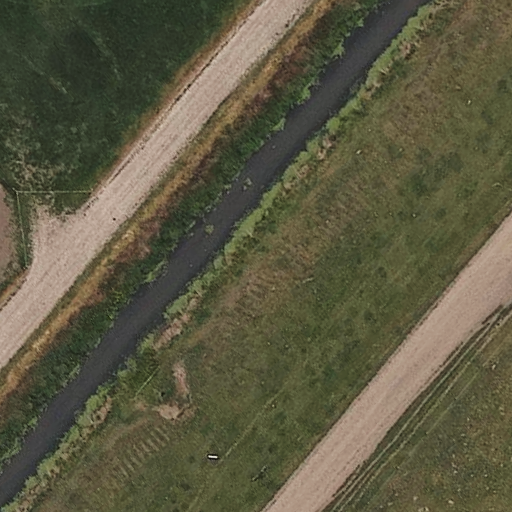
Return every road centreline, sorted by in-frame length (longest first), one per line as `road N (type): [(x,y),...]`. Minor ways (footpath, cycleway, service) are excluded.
road 1 (unclassified): [(0,341),(287,0)]
road 2 (unclassified): [(291,511),(511,250)]
